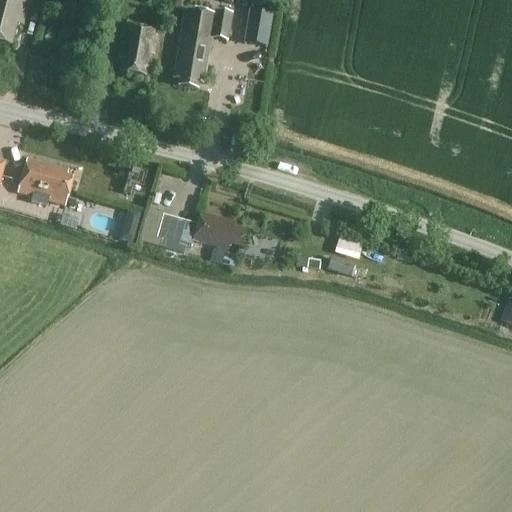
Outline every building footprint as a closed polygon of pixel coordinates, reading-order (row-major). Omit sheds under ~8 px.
[(30,0),(0,0),(0,44),(13,47),(18,27),(24,28),(30,0)] [(274,0),(251,0),(245,39),(267,42),(272,12),(273,12),(274,0)] [(205,85),(213,40),(228,43),(233,15),(215,12),(215,16),(186,11),(174,80),(182,81),(181,87),(198,90),(199,84),(205,85)] [(151,57),(155,57),(160,32),(124,26),(118,62),(123,63),(121,75),(147,79),(151,57)] [(69,172),(28,161),(19,194),(66,207),(74,180),(67,178),(69,172)] [(150,212),(141,244),(166,251),(164,258),(176,261),(178,254),(184,255),(187,247),(193,248),(194,242),(229,251),(230,247),(240,250),(245,233),(235,230),(236,226),(201,216),(198,227),(164,218),(164,216),(150,212)] [(135,247),(139,231),(131,229),(121,235),(119,243),(135,247)] [(297,269),(321,272),(322,263),(298,260),(297,269)] [(354,270),(332,263),(330,269),(352,276),(354,270)]
